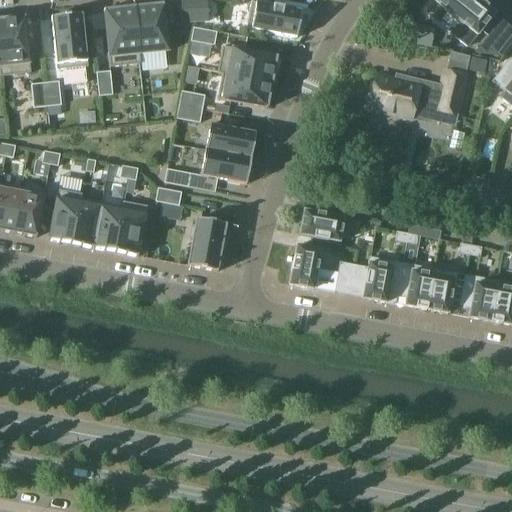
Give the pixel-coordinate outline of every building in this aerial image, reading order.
[(178,0),(180,24),(193,23),(192,0),(178,0)] [(206,0),(192,0),(193,23),(207,22),(206,0)] [(430,0),(444,10),(443,11),(462,26),(453,36),(467,48),(494,15),(475,0),(430,0)] [(251,3),(246,30),(250,31),(296,39),(301,12),(255,4),(251,3)] [(162,5),(133,8),(138,56),(139,56),(167,53),(162,5)] [(103,11),(109,69),(140,65),(139,56),(138,56),(133,8),(103,11)] [(81,15),(50,19),(56,71),(62,70),(64,86),(86,83),(85,68),(87,68),(81,15)] [(0,77),(30,75),(24,17),(0,19),(0,77)] [(389,27),(388,36),(399,38),(400,29),(389,27)] [(409,28),(406,42),(414,43),(417,30),(409,28)] [(190,43),(214,47),(216,33),(192,29),(190,43)] [(488,37),(476,53),(500,57),(505,51),(488,37)] [(217,75),(221,76),(221,75),(272,84),(277,58),(222,48),(217,75)] [(511,62),(510,61),(493,83),(504,92),(498,98),(511,108),(511,62)] [(435,107),(434,111),(457,116),(467,77),(443,72),(440,87),(435,107)] [(98,98),(112,96),(109,73),(95,74),(98,98)] [(221,76),(217,100),(267,110),(272,84),(221,75),(221,76)] [(377,77),(369,111),(398,118),(400,109),(412,112),(415,102),(435,107),(440,87),(405,79),(404,83),(377,77)] [(58,83),(44,84),(47,108),(61,107),(58,83)] [(47,108),(44,84),(30,86),(33,110),(47,108)] [(178,106),(202,111),(204,97),(180,93),(178,106)] [(202,111),(178,106),(175,120),(199,125),(202,111)] [(216,106),(215,113),(227,115),(229,108),(216,106)] [(60,107),(47,108),(47,117),(60,116),(60,107)] [(209,126),(205,152),(250,160),(255,134),(209,126)] [(12,159),(14,148),(7,146),(4,158),(12,159)] [(245,186),(250,160),(205,152),(200,177),(245,186)] [(49,166),(51,154),(43,153),(41,165),(49,166)] [(57,168),(59,156),(51,154),(49,166),(57,168)] [(85,173),(93,174),(95,163),(87,161),(85,173)] [(119,179),(127,181),(129,169),(121,167),(119,179)] [(129,169),(127,181),(135,182),(137,170),(129,169)] [(163,184),(187,189),(190,175),(166,171),(163,184)] [(0,232),(12,235),(20,189),(0,185),(0,232)] [(35,239),(44,193),(20,189),(12,235),(35,239)] [(155,203),(178,208),(181,194),(157,190),(155,203)] [(79,200),(81,200),(81,195),(57,191),(47,241),(71,246),(79,200)] [(79,200),(71,246),(92,250),(101,204),(81,200),(79,200)] [(122,203),(121,208),(122,208),(113,254),(137,258),(146,208),(122,203)] [(122,208),(121,208),(101,204),(92,250),(113,254),(122,208)] [(303,213),(299,236),(313,239),(312,240),(327,243),(327,242),(338,244),(343,220),(303,213)] [(195,220),(186,267),(217,273),(226,226),(195,220)] [(396,233),(394,242),(405,244),(407,235),(396,233)] [(407,235),(405,244),(415,246),(417,237),(407,235)] [(462,237),(461,245),(470,247),(472,239),(462,237)] [(460,245),(458,254),(468,256),(470,247),(461,245),(460,245)] [(291,273),(289,286),(312,291),(313,289),(320,252),(296,247),(294,258),(293,258),(290,272),(291,273)] [(470,247),(468,256),(479,258),(481,249),(470,247)] [(362,298),(362,300),(385,305),(386,304),(393,305),(395,297),(401,266),(369,260),(367,270),(362,298)] [(340,265),(334,293),(348,295),(353,268),(340,265)] [(401,266),(395,297),(406,299),(404,307),(414,309),(414,310),(425,312),(426,311),(433,272),(401,266)] [(353,268),(348,295),(362,298),(367,270),(353,268)] [(433,272),(426,311),(447,315),(448,307),(459,309),(465,278),(433,272)] [(465,278),(459,309),(470,311),(468,319),(489,323),(497,284),(465,278)] [(489,323),(489,324),(500,326),(500,325),(510,327),(511,318),(511,286),(497,284),(489,323)]
